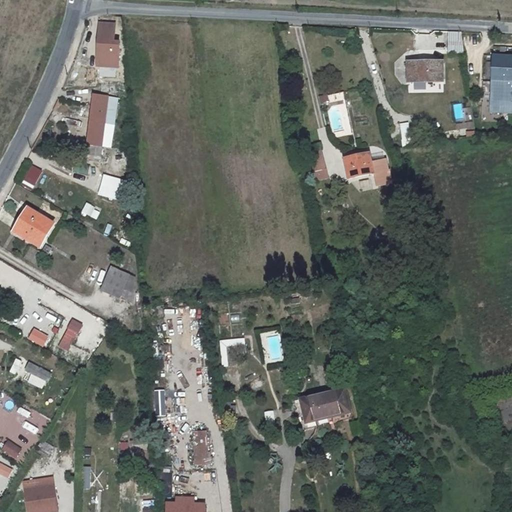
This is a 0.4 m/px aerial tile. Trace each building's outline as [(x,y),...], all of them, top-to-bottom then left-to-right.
[(457,33),(445,32),(448,52),(461,53),(457,33)] [(112,33),(97,34),(97,58),(119,58),(119,42),(112,42),(112,33)] [(511,51),(491,50),(488,109),(511,110),(511,51)] [(404,55),(404,75),(439,76),(439,56),(404,55)] [(89,93),(80,152),(100,155),(109,95),(89,93)] [(329,94),(319,97),(322,105),(332,102),(329,94)] [(462,103),(453,104),(456,122),(464,121),(466,138),(476,136),(472,107),(463,108),(462,103)] [(401,123),(402,141),(411,141),(410,123),(401,123)] [(367,143),(343,148),(348,168),(372,163),(375,175),(388,172),(382,149),(369,153),(367,143)] [(327,157),(314,158),(316,180),(328,179),(327,157)] [(32,165),(23,182),(34,188),(44,171),(32,165)] [(99,196),(121,201),(126,180),(105,175),(99,196)] [(97,220),(102,210),(87,203),(82,213),(97,220)] [(28,212),(14,236),(36,248),(49,223),(28,212)] [(90,263),(80,279),(91,285),(100,269),(90,263)] [(114,268),(104,287),(121,297),(132,279),(114,268)] [(71,353),(83,320),(73,317),(61,349),(71,353)] [(34,335),(39,321),(29,318),(24,332),(34,335)] [(55,335),(59,326),(51,322),(47,331),(55,335)] [(49,350),(52,338),(45,336),(42,348),(49,350)] [(237,352),(247,351),(246,339),(221,340),(223,367),(238,366),(237,352)] [(76,365),(83,368),(90,351),(83,348),(76,365)] [(11,372),(16,375),(22,361),(17,359),(11,372)] [(30,362),(26,371),(33,374),(29,383),(45,390),(53,373),(30,362)] [(346,397),(316,403),(321,428),(352,422),(346,397)] [(0,419),(4,422),(11,409),(0,402),(0,419)] [(205,411),(193,412),(197,448),(217,446),(215,425),(207,426),(205,411)] [(275,411),(265,412),(267,425),(276,425),(275,411)] [(133,447),(145,447),(145,434),(133,433),(133,447)] [(16,460),(23,450),(10,440),(3,449),(16,460)] [(130,451),(130,442),(119,442),(119,451),(130,451)] [(45,444),(38,457),(50,463),(57,451),(45,444)] [(0,462),(0,474),(9,479),(14,470),(0,462)] [(92,467),(84,467),(86,489),(93,488),(92,467)] [(174,498),(172,475),(163,475),(164,499),(174,498)] [(40,493),(30,495),(33,511),(41,511),(58,509),(57,495),(56,489),(40,491),(40,493)]
